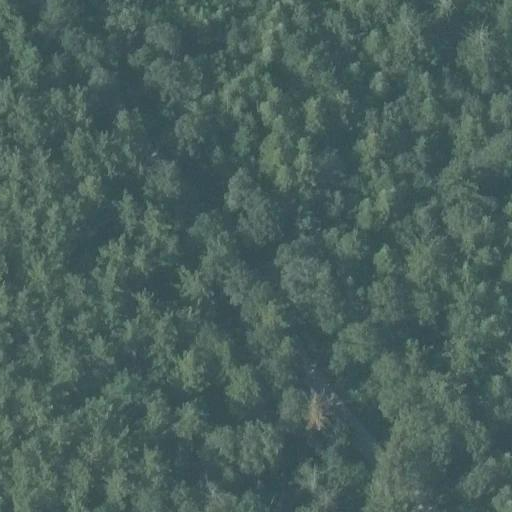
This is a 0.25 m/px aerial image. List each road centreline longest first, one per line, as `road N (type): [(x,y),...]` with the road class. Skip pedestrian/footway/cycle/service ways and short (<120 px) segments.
road 1 (track): [(54,0),(266,313),(432,511)]
road 2 (track): [(511,190),(441,239),(310,390)]
road 3 (track): [(310,390),(180,511)]
